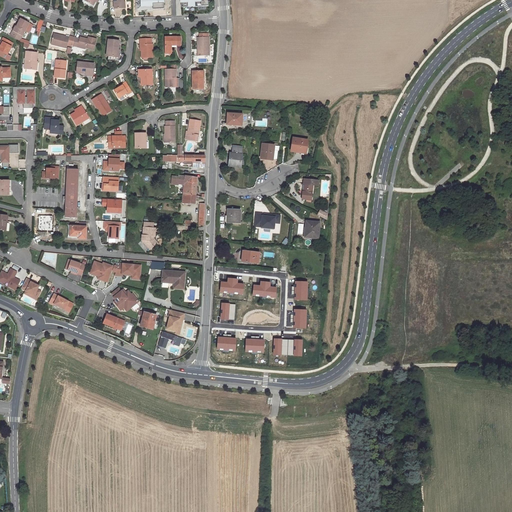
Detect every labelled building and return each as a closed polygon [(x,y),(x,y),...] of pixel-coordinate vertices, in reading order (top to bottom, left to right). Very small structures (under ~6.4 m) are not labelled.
[(112,0),(113,8),(122,8),(122,2),(123,2),(123,0),(112,0)] [(165,0),(141,0),(142,10),(166,8),(165,0)] [(211,5),(210,0),(181,0),(182,3),(189,3),(189,7),(199,7),(199,9),(206,9),(206,6),(211,5)] [(12,30),(21,35),(23,31),(28,22),(20,18),(18,22),(18,23),(16,26),(14,25),(12,30)] [(21,35),(12,30),(9,35),(18,40),(21,35)] [(52,35),(49,44),(66,48),(68,42),(72,44),(74,38),(59,34),(59,36),(52,35)] [(72,44),(72,45),(77,47),(77,45),(85,47),(93,49),(96,38),(91,37),(90,39),(87,38),(79,36),(79,38),(74,37),(74,38),(72,44)] [(208,36),(197,36),(197,55),(209,55),(208,36)] [(0,40),(1,42),(0,44),(0,50),(6,54),(10,46),(7,45),(9,41),(2,37),(1,37),(0,40)] [(171,50),(171,45),(180,45),(179,37),(164,37),(165,50),(171,50)] [(150,38),(140,38),(141,58),(152,57),(152,43),(150,43),(150,38)] [(108,39),(106,56),(109,56),(114,56),(117,57),(118,45),(118,40),(108,39)] [(25,52),(24,61),(26,61),(26,69),(36,70),(36,64),(35,64),(35,62),(36,53),(25,52)] [(65,70),(63,70),(64,61),(56,61),(54,77),(64,78),(65,70)] [(77,62),(76,73),(85,74),(85,73),(92,74),(93,74),(93,73),(93,68),(94,64),(77,62)] [(0,79),(1,80),(1,77),(1,75),(9,75),(9,68),(0,68),(0,67),(0,66),(0,79)] [(174,87),(173,78),(175,78),(175,69),(170,69),(165,69),(165,87),(174,87)] [(151,70),(140,70),(140,81),(141,86),(152,85),(151,70)] [(201,71),(192,71),(192,89),(203,89),(202,79),(201,79),(201,71)] [(125,82),(121,84),(122,85),(118,88),(114,91),(118,97),(126,92),(127,93),(128,92),(130,91),(125,82)] [(22,107),(32,107),(32,102),(34,102),(33,86),(12,86),(12,98),(17,98),(17,100),(18,100),(18,102),(22,102),(22,107)] [(101,94),(92,99),(102,116),(111,110),(101,94)] [(0,112),(1,113),(1,115),(9,115),(9,106),(2,106),(2,108),(0,107),(0,112)] [(74,112),(69,115),(76,126),(88,118),(81,106),(77,108),(79,110),(74,112)] [(229,119),(228,125),(242,126),(243,114),(228,113),(227,118),(229,119)] [(46,124),(46,129),(46,134),(47,134),(48,135),(56,136),(56,135),(57,135),(57,134),(57,133),(62,133),(63,126),(58,125),(58,121),(53,120),(51,120),(51,118),(44,118),(44,123),(46,124)] [(174,120),(165,120),(165,126),(164,126),(164,142),(174,142),(174,120)] [(189,120),(188,131),(186,139),(196,141),(199,121),(189,120)] [(114,136),(108,136),(108,142),(108,147),(125,147),(124,135),(120,136),(120,131),(114,131),(114,136)] [(145,148),(145,140),(147,140),(147,133),(145,133),(145,132),(134,132),(134,148),(145,148)] [(293,138),(291,151),(301,153),(306,153),(306,149),(308,140),(293,138)] [(8,146),(0,146),(0,158),(1,158),(1,162),(8,162),(8,155),(7,156),(7,153),(8,153),(18,153),(17,144),(8,144),(8,146)] [(263,144),(261,159),(263,159),(263,158),(267,158),(267,160),(273,160),(273,159),(274,150),(277,151),(279,151),(279,146),(274,146),(274,145),(263,144)] [(232,154),(230,166),(240,167),(243,148),(233,147),(232,154)] [(119,154),(108,154),(108,159),(110,159),(110,160),(108,161),(103,161),(102,167),(107,167),(107,170),(118,171),(118,168),(123,169),(123,162),(118,162),(119,154)] [(204,166),(204,156),(176,155),(167,155),(167,163),(176,163),(176,162),(183,162),(183,165),(191,165),(191,168),(199,168),(199,164),(201,164),(201,166),(204,166)] [(46,172),(42,171),(42,178),(58,179),(59,166),(54,166),(54,168),(50,168),(46,168),(46,172)] [(69,169),(67,217),(77,218),(79,169),(69,169)] [(183,195),(195,195),(198,196),(204,198),(204,196),(200,194),(198,193),(198,188),(195,187),(196,177),(184,175),(184,176),(178,175),(178,177),(171,176),(171,184),(177,185),(177,183),(184,184),(183,195)] [(119,178),(104,177),(103,190),(119,191),(119,178)] [(303,191),(302,199),(311,200),(313,185),(319,186),(320,180),(305,178),(304,184),(305,185),(304,192),(303,191)] [(195,195),(183,195),(182,202),(188,203),(188,204),(191,205),(192,203),(194,203),(195,198),(198,198),(198,196),(195,195)] [(121,200),(102,198),(102,204),(107,204),(106,212),(120,212),(121,200)] [(228,210),(228,216),(229,216),(229,223),(240,223),(240,210),(228,210)] [(120,222),(103,221),(103,228),(105,228),(108,228),(108,231),(107,238),(117,238),(118,230),(119,230),(120,222)] [(306,221),(305,237),(318,238),(320,223),(306,221)] [(143,222),(142,227),(142,235),(141,235),(140,240),(143,240),(143,243),(149,250),(152,247),(152,245),(155,242),(152,238),(150,238),(151,236),(152,236),(154,236),(154,228),(152,228),(153,223),(143,222)] [(67,234),(67,237),(85,238),(85,227),(69,226),(69,234),(67,234)] [(242,257),(242,262),(258,263),(259,253),(245,251),(244,257),(242,257)] [(81,274),(85,264),(70,259),(67,269),(73,271),(72,272),(76,274),(76,273),(81,274)] [(107,281),(111,268),(102,265),(102,264),(94,261),(90,273),(98,276),(100,276),(100,278),(107,281)] [(140,265),(118,262),(114,274),(121,275),(121,273),(126,274),(126,273),(129,273),(129,274),(131,274),(139,275),(140,265)] [(7,274),(1,270),(0,271),(0,281),(2,282),(4,281),(5,280),(9,282),(7,285),(14,289),(19,280),(13,277),(16,271),(10,268),(7,274)] [(183,289),(184,272),(162,270),(161,282),(173,283),(174,283),(177,286),(176,288),(183,289)] [(253,278),(236,276),(235,288),(240,288),(242,288),(241,303),(251,304),(253,278)] [(24,293),(29,295),(30,292),(37,296),(40,290),(36,288),(38,285),(30,281),(31,280),(26,278),(21,287),(25,290),(24,293)] [(123,306),(128,303),(131,306),(138,301),(132,293),(131,293),(128,290),(125,292),(123,289),(120,290),(118,287),(111,293),(113,296),(115,300),(118,303),(116,305),(120,309),(123,306)] [(53,303),(64,309),(68,301),(53,293),(49,301),(53,303)] [(150,310),(145,309),(140,326),(152,329),(152,328),(155,328),(156,328),(158,322),(157,321),(154,321),(156,315),(149,313),(150,310)] [(183,312),(169,309),(168,316),(169,316),(166,328),(175,331),(176,326),(180,327),(182,319),(181,319),(183,312)] [(120,329),(124,320),(106,313),(103,322),(111,326),(111,327),(114,328),(115,327),(120,329)] [(162,332),(158,345),(165,348),(168,339),(175,341),(173,345),(179,347),(182,338),(162,332)]
